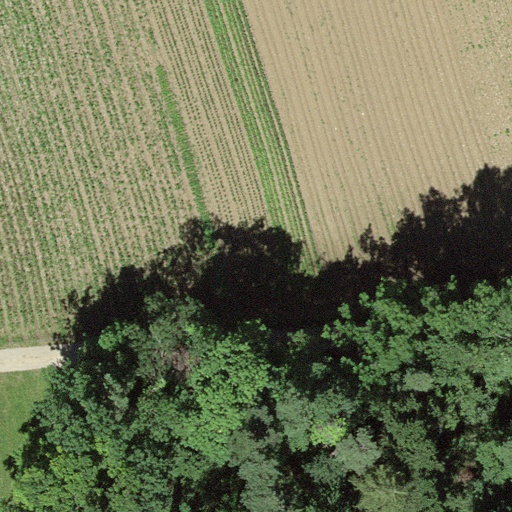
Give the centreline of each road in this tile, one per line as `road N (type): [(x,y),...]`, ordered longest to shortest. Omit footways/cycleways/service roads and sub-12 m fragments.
road 1 (track): [(511,338),(0,368)]
road 2 (track): [(422,343),(390,511)]
